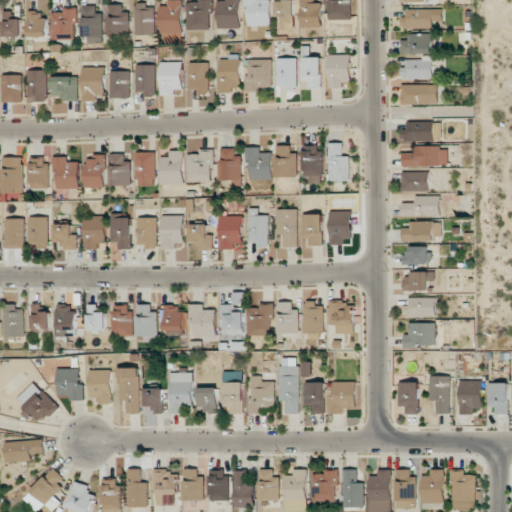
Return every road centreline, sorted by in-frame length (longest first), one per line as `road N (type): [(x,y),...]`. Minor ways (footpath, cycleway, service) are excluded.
road 1 (residential): [(395,438),(390,0)]
road 2 (residential): [(511,439),(85,443)]
road 3 (residential): [(0,276),(393,268)]
road 4 (residential): [(0,128),(392,111)]
